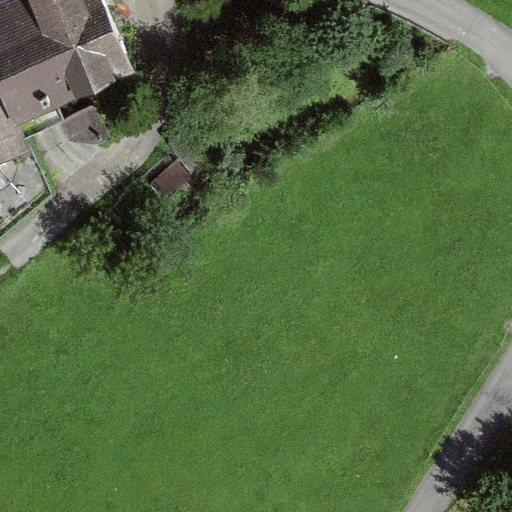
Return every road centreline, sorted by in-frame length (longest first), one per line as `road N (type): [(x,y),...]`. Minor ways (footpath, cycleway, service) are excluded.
road 1 (track): [(174,0),(173,54),(132,178),(0,275)]
road 2 (residential): [(427,511),(511,375)]
